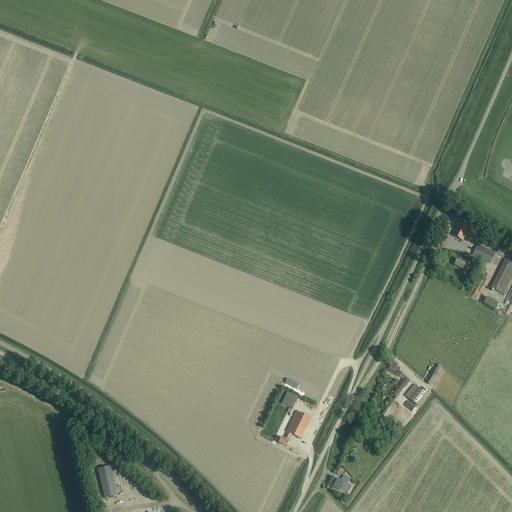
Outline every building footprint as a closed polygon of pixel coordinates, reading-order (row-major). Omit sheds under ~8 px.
[(462,241),(470,225),(460,219),(451,236),(462,241)] [(490,264),(495,254),(477,245),(472,255),(490,264)] [(464,270),(467,264),(457,259),(454,266),(464,270)] [(501,293),(511,270),(511,262),(505,259),(491,288),(501,293)] [(484,304),(494,310),(498,303),(487,297),(484,304)] [(390,367),(388,370),(392,373),(395,375),(399,378),(400,377),(404,380),(405,378),(406,377),(402,374),(402,373),(399,371),(400,369),(397,367),(398,366),(392,362),(389,366),(390,367)] [(431,386),(441,367),(436,365),(426,383),(431,386)] [(397,397),(410,381),(405,378),(404,380),(393,394),(397,397)] [(417,406),(427,394),(419,388),(409,400),(417,406)] [(281,404),(289,408),(287,413),(290,414),(297,399),(286,394),(281,404)] [(291,435),(301,439),(311,419),(296,412),(286,432),(288,433),(285,439),(282,438),(279,443),(287,447),(290,442),(288,441),(291,435)] [(105,499),(117,496),(110,467),(98,470),(105,499)] [(348,493),(351,487),(347,485),(350,479),(344,476),(342,479),(344,480),(343,483),(338,480),(334,487),(340,490),(340,491),(341,489),(348,493)]
